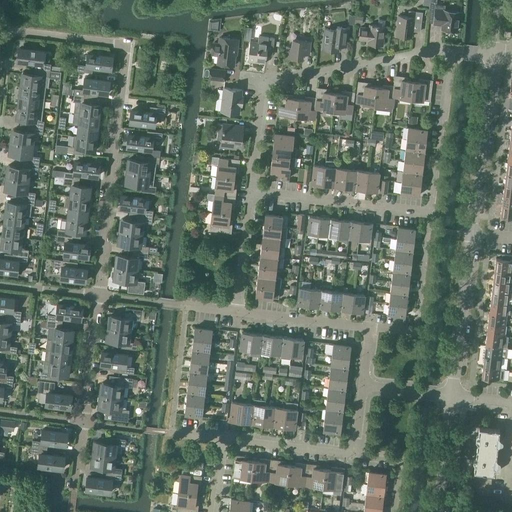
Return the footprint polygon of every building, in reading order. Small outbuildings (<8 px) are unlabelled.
[(456,31),(459,12),(435,9),(433,24),(442,25),(441,29),(456,31)] [(421,24),(422,12),(408,11),(408,17),(398,15),(395,35),(411,37),(413,23),(421,24)] [(362,25),(363,15),(355,15),(355,24),(362,25)] [(382,45),(385,19),(378,19),(377,26),(369,25),(369,28),(360,27),(359,39),(368,40),(367,43),(382,45)] [(347,40),(348,28),(341,27),(340,30),(324,28),(322,50),(338,51),(340,39),(347,40)] [(273,46),(274,38),(258,36),(258,42),(250,41),(247,61),(265,63),(267,45),(273,46)] [(234,65),(236,49),(237,49),(238,40),(229,39),(229,38),(220,37),(220,38),(219,38),(218,44),(213,43),(212,54),(218,55),(217,63),(234,65)] [(308,54),(310,42),(292,40),(292,47),(287,46),(286,57),(302,59),(303,54),(308,54)] [(21,48),(19,48),(17,61),(20,61),(37,63),(37,69),(50,70),(51,64),(42,63),(43,51),(21,48)] [(110,56),(88,54),(86,65),(77,64),(77,71),(90,72),(90,67),(108,69),(111,69),(112,57),(110,56)] [(49,77),(50,70),(37,69),(36,74),(22,73),(21,84),(45,87),(46,76),(49,77)] [(223,80),(224,70),(210,69),(209,79),(223,80)] [(411,99),(413,81),(404,80),(405,77),(395,76),(394,86),(393,96),(394,97),(399,97),(399,98),(411,99)] [(74,95),(87,97),(88,91),(105,93),(106,93),(108,93),(109,81),(107,81),(85,78),(83,90),(74,89),(74,95)] [(413,81),(411,99),(423,101),(423,100),(429,101),(432,80),(422,79),(422,82),(413,81)] [(374,105),(376,87),(367,86),(368,83),(358,82),(356,102),(362,103),(374,105)] [(44,99),(45,87),(21,84),(21,87),(20,91),(22,91),(21,96),(44,99)] [(394,86),(385,85),(385,88),(376,87),(374,105),(373,109),(392,111),(394,97),(393,96),(394,86)] [(240,100),(242,90),(224,88),(221,111),(239,114),(240,106),(241,106),(242,101),(240,100)] [(326,92),(327,89),(317,88),(316,98),(315,108),(316,108),(321,109),(321,110),(333,111),(335,93),(326,92)] [(351,113),(354,92),(344,91),(344,94),(335,93),(333,111),(345,113),(345,112),(351,113)] [(289,98),(290,95),(280,94),(278,114),(284,115),(296,117),(298,99),(289,98)] [(86,102),(87,97),(74,95),(73,101),(76,102),(75,113),(98,116),(100,104),(86,102)] [(42,110),(44,99),(21,96),(21,101),(19,101),(19,104),(18,107),(42,110)] [(316,98),(307,97),(307,100),(298,99),(296,117),(308,118),(315,118),(316,108),(315,108),(316,98)] [(41,121),(42,110),(18,107),(17,119),(31,120),(30,126),(43,127),(44,121),(41,121)] [(164,115),(165,108),(152,107),(151,112),(133,110),(131,110),(130,122),(132,123),(154,125),(156,114),(164,115)] [(98,118),(98,116),(75,113),(73,124),(79,125),(95,127),(96,122),(98,122),(98,118)] [(416,124),(417,117),(409,116),(408,123),(416,124)] [(233,131),(234,125),(223,124),(218,124),(216,139),(221,140),(220,147),(235,149),(236,145),(241,145),(242,132),(233,131)] [(95,132),(95,127),(79,125),(78,136),(96,138),(96,135),(96,132),(95,132)] [(42,134),(43,127),(30,126),(29,131),(14,130),(12,130),(12,133),(11,142),(32,144),(34,133),(42,134)] [(425,141),(427,130),(408,127),(406,139),(425,141)] [(161,139),(162,132),(149,131),(148,136),(130,134),(130,135),(128,134),(127,147),(129,147),(151,150),(153,138),(161,139)] [(273,144),(292,147),(294,136),(274,133),(273,144)] [(78,136),(74,135),(72,146),(68,146),(67,152),(80,154),(81,148),(94,150),(96,138),(78,136)] [(424,152),(425,141),(406,139),(405,150),(424,152)] [(31,156),(32,144),(11,142),(10,150),(9,154),(11,154),(26,156),(26,162),(39,163),(40,157),(31,156)] [(292,148),(292,147),(273,144),(272,155),(295,157),(296,148),(292,148)] [(423,162),(424,152),(405,150),(404,160),(423,162)] [(159,163),(159,157),(146,155),(145,161),(131,159),(129,159),(128,162),(127,171),(154,174),(156,163),(159,163)] [(294,167),(295,157),(272,155),(271,165),(290,167),(290,166),(294,167)] [(238,170),(239,160),(212,157),(212,160),(212,161),(212,162),(213,163),(213,164),(214,164),(215,164),(217,165),(216,176),(234,178),(235,169),(238,170)] [(422,173),(423,162),(404,160),(402,171),(422,173)] [(64,178),(77,179),(78,174),(96,176),(98,176),(99,164),(97,163),(75,161),(73,172),(64,171),(64,178)] [(335,167),(336,161),(332,161),(331,167),(325,166),(322,185),(333,186),(335,167)] [(38,170),(39,163),(26,162),(25,167),(10,165),(8,165),(8,169),(7,169),(6,177),(28,180),(29,169),(38,170)] [(289,178),(290,167),(271,165),(269,176),(289,178)] [(322,185),(325,166),(314,165),(311,184),(322,185)] [(344,188),(346,168),(335,167),(333,186),(344,188)] [(355,189),(357,170),(346,168),(344,188),(355,189)] [(365,190),(368,171),(357,170),(355,189),(365,190)] [(153,186),(154,174),(127,171),(126,180),(126,183),(128,184),(142,185),(142,191),(155,193),(156,186),(153,186)] [(368,171),(365,190),(377,192),(379,172),(368,171)] [(420,184),(422,173),(402,171),(401,182),(420,184)] [(233,187),(234,178),(216,176),(214,188),(215,188),(214,194),(235,196),(236,187),(233,187)] [(27,191),(28,180),(6,177),(5,186),(6,186),(5,190),(7,190),(22,192),(21,197),(35,199),(35,192),(27,191)] [(76,185),(77,179),(64,178),(63,184),(72,185),(71,196),(89,198),(90,187),(76,185)] [(388,180),(387,180),(381,179),(380,192),(387,193),(388,180)] [(400,186),(401,180),(391,180),(390,188),(397,189),(397,186),(400,186)] [(419,195),(420,184),(401,182),(400,193),(419,195)] [(511,184),(504,184),(503,194),(511,195),(511,184)] [(214,194),(208,193),(207,197),(207,198),(208,199),(209,200),(210,200),(213,200),(212,212),(230,214),(231,205),(234,205),(235,196),(214,194)] [(511,206),(511,195),(503,194),(502,205),(511,206)] [(88,205),(88,201),(89,198),(71,196),(66,195),(64,207),(69,207),(86,209),(86,204),(88,205)] [(139,215),(152,217),(153,210),(144,209),(145,198),(123,195),(121,195),(120,207),(122,207),(122,208),(139,210),(139,215)] [(34,205),(35,199),(21,197),(21,203),(7,201),(6,213),(24,215),(30,216),(31,205),(34,205)] [(511,217),(511,206),(502,205),(500,216),(511,217)] [(85,214),(86,209),(69,207),(68,219),(86,221),(86,218),(87,214),(85,214)] [(229,222),(230,214),(212,212),(210,224),(211,224),(210,230),(230,233),(232,223),(229,222)] [(22,226),(24,215),(6,213),(5,216),(5,219),(7,220),(6,224),(22,226)] [(264,224),(281,226),(282,216),(265,214),(264,224)] [(151,223),(152,217),(139,215),(138,221),(123,219),(121,219),(121,222),(120,231),(141,234),(143,222),(151,223)] [(318,234),(320,217),(309,216),(307,233),(318,234)] [(328,235),(330,218),(320,217),(318,234),(328,235)] [(68,219),(62,218),(60,229),(58,228),(57,235),(70,236),(71,231),(84,233),(86,221),(68,219)] [(338,237),(340,219),(330,218),(328,235),(338,237)] [(348,238),(350,220),(340,219),(338,237),(348,238)] [(358,239),(360,222),(350,220),(348,238),(358,239)] [(369,240),(371,223),(360,222),(358,239),(369,240)] [(27,227),(22,226),(6,224),(5,229),(4,229),(3,233),(3,236),(26,238),(27,227)] [(281,226),(264,224),(262,234),(286,237),(287,227),(281,226)] [(414,240),(415,229),(398,227),(396,238),(414,240)] [(141,234),(120,231),(119,240),(118,243),(120,244),(135,245),(135,251),(148,253),(149,246),(145,246),(147,234),(141,234)] [(285,247),(286,237),(262,234),(261,245),(285,247)] [(70,242),(70,236),(57,235),(56,241),(65,242),(64,254),(86,257),(88,257),(89,245),(87,244),(70,242)] [(25,249),(26,238),(3,236),(1,247),(15,249),(14,254),(28,256),(29,250),(25,249)] [(412,251),(414,240),(396,238),(395,249),(412,251)] [(283,258),(285,247),(261,245),(260,255),(283,258)] [(411,262),(412,251),(395,249),(394,260),(411,262)] [(141,270),(142,259),(147,259),(148,253),(135,251),(134,257),(119,255),(117,255),(117,258),(116,258),(115,267),(137,269),(141,270)] [(23,265),(23,262),(27,263),(28,256),(14,254),(14,260),(0,258),(0,271),(17,273),(19,273),(21,273),(22,271),(23,265)] [(511,271),(511,266),(511,255),(501,254),(501,259),(495,258),(494,269),(511,271)] [(282,267),(283,258),(260,255),(259,265),(276,267),(282,267)] [(66,266),(67,261),(54,259),(53,266),(62,267),(61,279),(83,281),(85,281),(87,269),(84,269),(66,266)] [(410,273),(411,262),(394,260),(392,271),(410,273)] [(275,277),(276,267),(259,265),(257,275),(275,277)] [(135,281),(137,269),(115,267),(114,276),(114,279),(116,279),(131,281),(130,287),(144,288),(144,282),(135,281)] [(510,282),(511,271),(494,269),(493,280),(510,282)] [(409,283),(410,273),(392,271),(391,281),(409,283)] [(281,278),(275,277),(257,275),(256,285),(279,288),(281,278)] [(509,293),(510,282),(493,280),(492,291),(509,293)] [(407,294),(409,283),(391,281),(390,292),(407,294)] [(278,298),(279,288),(256,285),(255,296),(272,298),(278,298)] [(308,305),(310,288),(299,287),(297,304),(308,305)] [(319,307),(321,289),(310,288),(308,305),(319,307)] [(330,308),(332,291),(321,289),(319,307),(330,308)] [(341,309),(343,292),(332,291),(330,308),(341,309)] [(511,292),(509,293),(492,291),(490,302),(508,304),(508,297),(511,297),(511,292)] [(351,311),(353,293),(343,292),(341,309),(351,311)] [(406,305),(407,294),(390,292),(389,303),(406,305)] [(362,312),(364,295),(353,293),(351,311),(362,312)] [(0,296),(0,309),(8,310),(7,316),(20,317),(21,311),(12,310),(14,298),(0,296)] [(506,315),(508,304),(490,302),(489,312),(506,315)] [(80,306),(58,303),(56,315),(47,314),(47,321),(60,322),(60,317),(78,319),(80,319),(82,307),(80,306)] [(405,316),(406,305),(389,303),(387,314),(405,316)] [(130,330),(131,319),(140,320),(141,309),(126,308),(125,317),(112,316),(110,316),(109,319),(108,328),(130,330)] [(505,325),(506,315),(489,312),(488,323),(505,325)] [(20,324),(20,317),(7,316),(6,321),(0,320),(0,333),(9,334),(11,323),(20,324)] [(59,328),(60,322),(47,321),(46,327),(49,327),(47,338),(71,341),(73,329),(59,328)] [(504,336),(505,325),(488,323),(486,334),(504,336)] [(211,340),(212,329),(195,327),(193,338),(211,340)] [(128,342),(130,330),(108,328),(107,336),(107,340),(109,340),(124,342),(123,348),(136,349),(137,343),(128,342)] [(250,350),(252,333),(242,332),(240,349),(250,350)] [(8,346),(9,334),(0,333),(0,345),(3,346),(3,352),(16,353),(17,347),(8,346)] [(260,352),(262,334),(252,333),(250,350),(250,356),(260,357),(260,351),(260,352)] [(271,353),(273,335),(262,334),(260,352),(271,353)] [(504,336),(486,334),(485,345),(502,347),(506,347),(507,337),(504,336)] [(281,354),(283,337),(273,335),(271,353),(281,354)] [(291,355),(293,338),(283,337),(281,354),(280,358),(290,359),(291,355)] [(71,344),(71,341),(47,338),(46,350),(68,352),(69,347),(70,348),(71,344)] [(209,351),(211,340),(193,338),(192,349),(209,351)] [(293,338),(291,355),(301,356),(303,339),(293,338)] [(349,357),(350,346),(333,344),(332,354),(349,357)] [(501,358),(502,347),(485,345),(484,356),(501,358)] [(208,362),(209,351),(192,349),(191,360),(208,362)] [(68,357),(68,352),(46,350),(45,361),(69,364),(69,361),(69,357),(68,357)] [(104,352),(102,351),(101,364),(103,364),(121,366),(120,372),(133,374),(134,367),(125,366),(127,354),(104,352)] [(348,367),(349,357),(332,354),(330,365),(348,367)] [(500,368),(501,358),(484,356),(483,366),(500,368)] [(207,373),(208,362),(191,360),(190,371),(207,373)] [(67,375),(69,364),(45,361),(43,372),(40,371),(40,378),(53,379),(54,374),(67,375)] [(0,362),(0,380),(13,382),(13,376),(4,375),(6,363),(0,362)] [(346,378),(348,367),(330,365),(329,376),(346,378)] [(504,369),(500,368),(483,366),(481,378),(503,380),(504,369)] [(206,383),(207,373),(190,371),(188,381),(206,383)] [(132,387),(133,378),(119,376),(119,384),(104,383),(102,383),(101,386),(100,395),(121,397),(123,386),(132,387)] [(345,389),(346,378),(329,376),(328,387),(345,389)] [(12,389),(13,382),(0,380),(0,399),(2,399),(3,388),(12,389)] [(69,395),(53,393),(55,382),(39,380),(38,392),(47,393),(45,405),(68,407),(70,407),(71,395),(69,395)] [(204,394),(206,383),(188,381),(187,392),(204,394)] [(344,400),(345,389),(328,387),(326,398),(344,400)] [(203,405),(204,394),(187,392),(186,403),(203,405)] [(120,409),(121,397),(100,395),(99,403),(99,407),(101,407),(116,409),(115,414),(113,414),(112,418),(128,420),(129,410),(120,409)] [(343,411),(344,400),(326,398),(325,409),(343,411)] [(262,424),(264,405),(265,400),(254,399),(254,404),(251,423),(262,424)] [(241,422),(243,402),(232,401),(229,420),(241,422)] [(251,423),(254,404),(243,402),(241,422),(251,423)] [(295,428),(298,403),(286,402),(285,408),(286,408),(283,427),(295,428)] [(202,416),(203,405),(186,403),(184,414),(202,416)] [(273,425),(275,406),(264,405),(262,424),(273,425)] [(286,408),(285,408),(275,406),(273,425),(283,427),(286,408)] [(341,422),(343,411),(325,409),(324,420),(341,422)] [(0,428),(7,429),(13,430),(14,421),(1,419),(1,422),(0,421),(0,428)] [(340,432),(341,422),(324,420),(323,430),(340,432)] [(498,437),(499,430),(479,427),(478,434),(479,435),(479,442),(477,443),(476,449),(496,452),(497,446),(496,444),(497,438),(498,437)] [(65,432),(42,429),(41,441),(32,440),(31,446),(45,448),(45,442),(63,445),(63,444),(65,445),(67,432),(65,432)] [(125,446),(125,439),(112,438),(112,443),(97,441),(97,442),(95,441),(94,445),(93,453),(114,456),(116,445),(125,446)] [(44,453),(45,448),(31,446),(31,453),(40,454),(38,466),(60,468),(63,469),(64,456),(62,456),(44,453)] [(496,458),(496,452),(476,449),(475,456),(477,457),(476,464),(474,465),(473,471),(494,474),(495,467),(493,465),(494,459),(496,458)] [(113,467),(114,456),(93,453),(92,462),(92,466),(94,466),(108,468),(108,473),(121,475),(122,469),(113,467)] [(245,460),(245,457),(235,455),(233,476),(239,476),(239,477),(251,478),(253,461),(245,460)] [(269,480),(272,460),(262,459),(262,462),(253,461),(251,478),(263,480),(263,479),(269,480)] [(280,464),(281,461),(272,460),(269,480),(275,481),(287,483),(289,465),(280,464)] [(305,484),(307,464),(298,463),(298,466),(289,465),(287,483),(299,484),(299,483),(305,484)] [(316,468),(316,465),(307,464),(305,484),(311,485),(323,487),(325,469),(316,468)] [(341,488),(343,468),(334,467),(334,470),(325,469),(323,487),(335,488),(341,488)] [(384,484),(386,473),(368,471),(367,482),(384,484)] [(120,481),(121,475),(108,473),(107,479),(89,477),(87,477),(86,489),(88,489),(110,492),(111,480),(120,481)] [(200,486),(201,476),(176,473),(175,479),(179,481),(178,492),(196,494),(197,486),(200,486)] [(489,496),(491,478),(476,477),(473,494),(489,496)] [(383,495),(384,484),(367,482),(366,493),(383,495)] [(195,503),(196,494),(178,492),(177,504),(176,511),(187,511),(196,511),(198,503),(195,503)] [(382,506),(383,495),(366,493),(364,504),(382,506)] [(249,511),(250,500),(231,498),(229,509),(249,511)]
